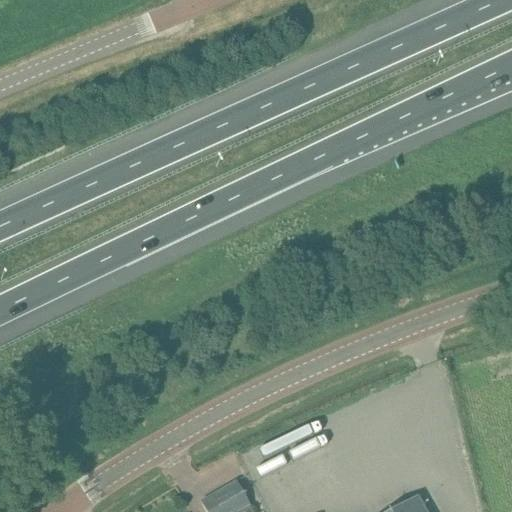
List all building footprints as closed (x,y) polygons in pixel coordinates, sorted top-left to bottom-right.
[(389,415),(437,394),(426,369),(354,401),(364,424),(388,413),(389,415)] [(267,466),(295,458),(289,437),(261,445),(267,466)] [(322,495),(314,474),(279,488),(287,509),(322,495)] [(200,503),(205,511),(239,511),(249,506),(236,483),(200,503)] [(424,511),(417,498),(392,511),(424,511)]
